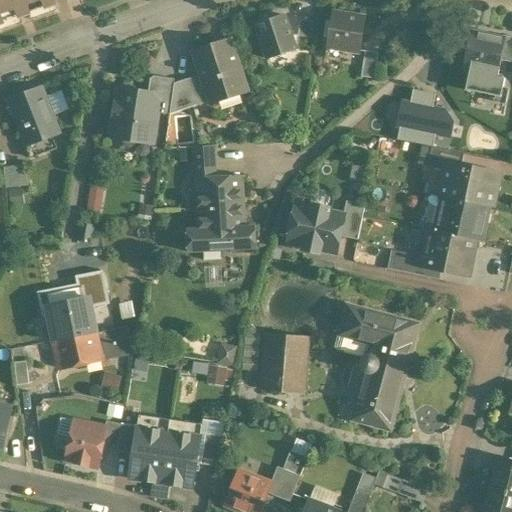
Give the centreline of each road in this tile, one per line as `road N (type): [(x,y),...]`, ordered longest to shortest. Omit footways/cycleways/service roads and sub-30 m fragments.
road 1 (residential): [(198,0),(0,71)]
road 2 (residential): [(511,325),(483,387),(450,511)]
road 3 (residential): [(0,476),(138,511)]
